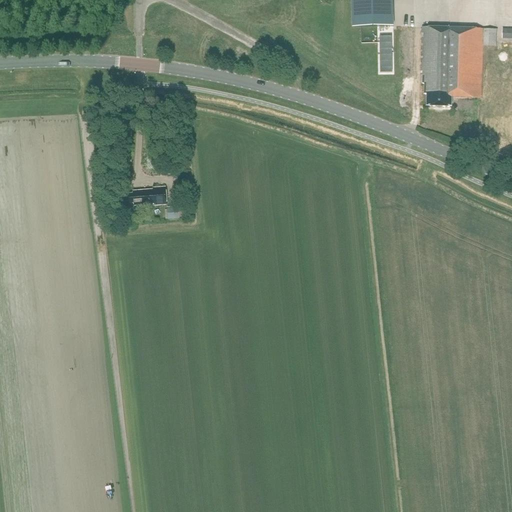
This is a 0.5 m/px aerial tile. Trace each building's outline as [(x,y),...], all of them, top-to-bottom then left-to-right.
[(392,0),(351,0),(353,28),(394,26),(392,0)] [(421,68),(421,77),(428,77),(428,83),(425,83),(424,95),(427,95),(427,106),(452,107),(452,97),(491,98),(493,29),(423,27),(422,56),(425,56),(424,68),(421,68)] [(393,73),(392,37),(380,37),(380,73),(393,73)] [(167,205),(166,187),(144,189),(144,191),(133,191),(133,194),(128,194),(129,205),(134,205),(134,206),(148,205),(148,206),(167,205)] [(178,207),(167,207),(168,219),(179,218),(178,207)]
